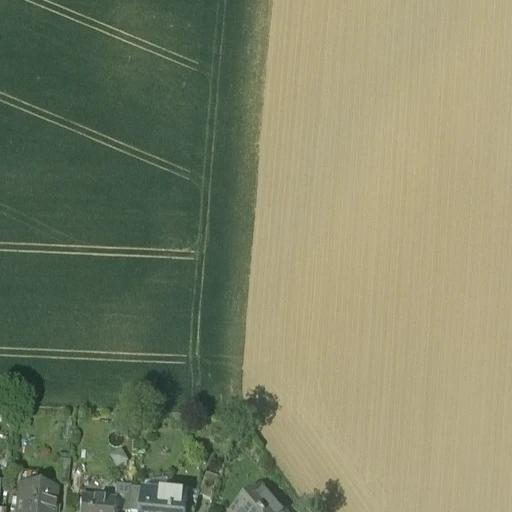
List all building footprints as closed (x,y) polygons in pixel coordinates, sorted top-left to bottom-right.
[(69,464),(57,463),(55,487),(66,488),(69,464)] [(216,479),(205,476),(198,498),(209,502),(216,479)] [(131,490),(117,488),(115,504),(114,511),(128,511),(131,490)] [(52,511),(54,493),(18,489),(15,511),(52,511)] [(280,511),(260,489),(234,511),(280,511)] [(142,491),(131,490),(128,511),(140,511),(142,495),(142,491)] [(185,511),(186,499),(142,495),(140,511),(185,511)] [(114,511),(115,504),(79,501),(78,511),(114,511)]
